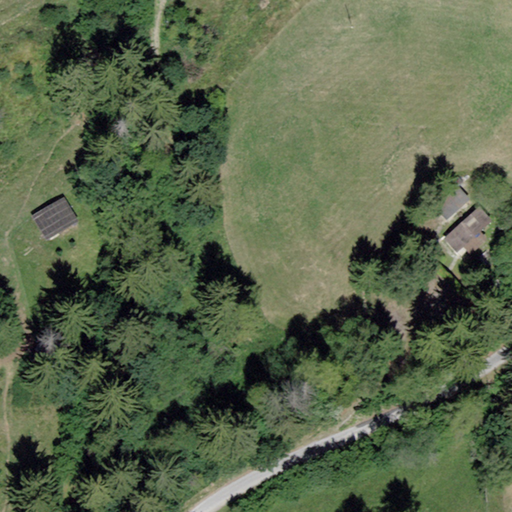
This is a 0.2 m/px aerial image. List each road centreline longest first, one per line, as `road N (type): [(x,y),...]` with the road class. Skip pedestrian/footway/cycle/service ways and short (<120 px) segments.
road 1 (track): [(70,511),(115,364),(121,269),(163,151),(160,0)]
road 2 (residential): [(511,352),(337,443),(294,457),(209,511)]
